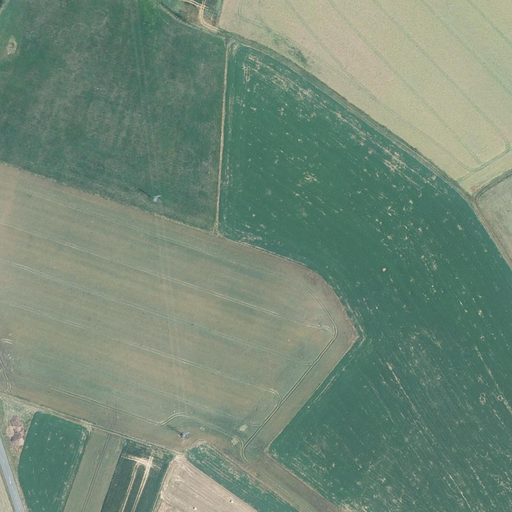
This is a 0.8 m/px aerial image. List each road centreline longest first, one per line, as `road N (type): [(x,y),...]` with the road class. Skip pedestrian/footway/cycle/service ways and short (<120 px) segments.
road 1 (track): [(220,32),(281,59),(453,182),(511,267)]
road 2 (track): [(0,393),(177,454),(157,511)]
